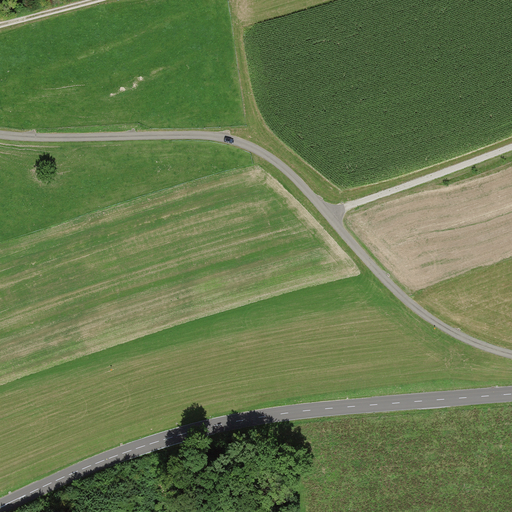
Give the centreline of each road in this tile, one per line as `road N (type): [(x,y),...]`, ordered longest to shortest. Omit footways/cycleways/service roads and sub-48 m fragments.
road 1 (unclassified): [(0,135),(239,142),(288,170),(421,316),(511,356)]
road 2 (tertiary): [(511,394),(203,428),(103,460),(0,510)]
road 3 (track): [(326,216),(511,147)]
